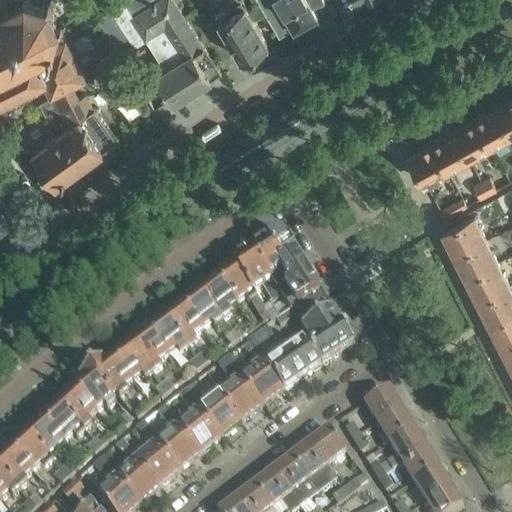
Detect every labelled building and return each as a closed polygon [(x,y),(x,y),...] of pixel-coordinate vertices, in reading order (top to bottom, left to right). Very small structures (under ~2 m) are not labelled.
[(0,0),(0,111),(49,87),(51,91),(49,92),(50,95),(52,93),(71,84),(84,77),(59,27),(65,27),(65,23),(58,23),(49,7),(54,2),(51,0),(50,0),(46,4),(33,0),(21,0),(10,5),(6,0),(0,0)] [(128,34),(135,45),(147,38),(166,69),(155,76),(173,104),(211,80),(211,79),(222,72),(175,0),(127,0),(99,17),(114,43),(128,34)] [(208,0),(230,37),(243,59),(269,44),(243,0),(208,0)] [(258,0),(279,36),(294,28),(294,29),(298,27),(314,18),(318,16),(312,6),(325,1),(324,0),(258,0)] [(112,52),(101,57),(105,64),(116,59),(114,55),(112,52)] [(77,97),(71,84),(52,93),(53,96),(39,103),(45,114),(59,107),(69,126),(32,153),(45,171),(38,176),(48,190),(118,139),(95,107),(93,109),(84,93),(77,97)] [(511,133),(511,96),(496,105),(511,133)] [(511,133),(496,105),(475,117),(490,146),(511,133)] [(490,146),(475,117),(453,129),(469,158),(490,146)] [(453,129),(431,141),(447,170),(469,158),(453,129)] [(409,153),(425,182),(447,170),(431,141),(409,153)] [(489,177),(481,181),(489,194),(497,190),(489,177)] [(481,181),(473,185),(481,198),(489,194),(481,181)] [(0,238),(6,233),(2,228),(14,219),(0,201),(0,238)] [(445,218),(458,211),(453,202),(440,210),(445,218)] [(472,220),(476,218),(474,215),(444,231),(456,254),(483,241),(482,239),(486,238),(479,224),(475,225),(472,220)] [(321,291),(312,277),(286,235),(278,234),(252,250),(281,296),(291,310),(291,309),(301,303),(321,291)] [(490,246),(487,248),(483,241),(456,254),(468,277),(495,264),(494,262),(498,261),(490,246)] [(252,250),(233,262),(253,292),(263,286),(273,301),(281,296),(252,250)] [(233,262),(215,276),(217,278),(237,305),(245,298),(248,303),(250,302),(266,325),(274,320),(269,313),(257,296),(253,292),(233,262)] [(498,271),(495,264),(468,277),(479,300),(506,287),(506,286),(509,284),(502,269),(498,271)] [(237,305),(217,278),(200,291),(223,322),(231,315),(228,311),(237,305)] [(511,297),(511,298),(506,287),(479,300),(491,323),(511,312),(511,297)] [(223,322),(200,291),(191,298),(189,295),(180,302),(202,331),(211,324),(215,328),(223,322)] [(321,291),(301,303),(313,321),(332,309),(321,291)] [(202,331),(180,302),(172,308),(174,310),(165,317),(188,348),(197,342),(193,338),(202,331)] [(311,340),(314,345),(343,326),(332,309),(313,321),(301,303),(291,309),(295,316),(303,328),(311,340)] [(276,319),(278,322),(280,325),(295,316),(291,310),(276,319)] [(511,312),(491,323),(503,346),(511,341),(511,312)] [(188,348),(165,317),(156,324),(154,321),(146,328),(168,357),(177,350),(180,354),(188,348)] [(314,345),(311,340),(307,343),(322,366),(354,346),(354,345),(343,326),(314,345)] [(168,357),(146,328),(137,334),(139,337),(130,343),(153,374),(162,368),(159,364),(168,357)] [(238,329),(232,333),(238,342),(245,338),(238,329)] [(231,347),(238,342),(232,333),(225,338),(231,347)] [(511,341),(503,346),(511,364),(511,341)] [(322,366),(307,343),(306,342),(291,352),(284,343),(264,357),(288,390),(322,366)] [(153,374),(130,343),(115,355),(113,352),(111,354),(133,383),(142,376),(145,381),(153,374)] [(244,377),(242,379),(263,408),(288,390),(264,357),(260,360),(253,350),(248,353),(258,367),(244,377)] [(133,383),(111,354),(103,360),(91,370),(93,372),(118,402),(129,393),(125,389),(133,383)] [(202,354),(196,359),(203,368),(209,363),(202,354)] [(230,358),(218,366),(233,386),(222,393),(220,395),(242,424),(263,408),(242,379),(244,377),(230,358)] [(196,372),(203,368),(196,359),(189,364),(196,372)] [(91,370),(80,379),(72,386),(97,413),(104,407),(107,411),(118,402),(93,372),(91,370)] [(168,381),(162,385),(168,394),(175,389),(168,381)] [(196,384),(189,390),(193,395),(201,390),(196,384)] [(155,390),(162,399),(168,394),(162,385),(155,390)] [(89,421),(97,413),(72,386),(64,393),(66,396),(58,403),(85,432),(92,424),(89,421)] [(180,426),(178,428),(201,456),(222,440),(199,411),(202,409),(187,390),(180,396),(195,415),(180,426)] [(390,390),(365,405),(377,425),(402,410),(390,390)] [(202,409),(199,411),(222,440),(242,424),(220,395),(202,409)] [(77,439),(85,432),(58,403),(50,411),(48,409),(40,416),(65,443),(73,435),(77,439)] [(160,442),(158,444),(181,472),(201,456),(178,428),(180,426),(173,417),(165,407),(158,412),(166,422),(173,431),(160,442)] [(414,429),(402,410),(377,425),(390,445),(414,429)] [(118,421),(125,429),(131,424),(124,415),(118,421)] [(35,425),(26,433),(53,461),(60,454),(56,451),(65,443),(40,416),(32,423),(35,425)] [(139,460),(137,462),(161,489),(181,472),(158,444),(160,442),(145,423),(138,429),(153,448),(139,460)] [(353,441),(361,436),(353,424),(346,429),(353,441)] [(390,445),(397,456),(387,462),(392,470),(402,464),(427,449),(414,429),(390,445)] [(310,444),(328,467),(346,453),(329,430),(310,444)] [(8,445),(33,472),(41,465),(45,469),(53,461),(26,433),(18,441),(16,438),(8,445)] [(101,449),(107,444),(99,436),(93,441),(101,449)] [(361,452),(368,448),(361,436),(353,441),(361,452)] [(93,441),(87,446),(95,454),(101,449),(93,441)] [(132,451),(123,441),(116,447),(125,457),(128,454),(132,451)] [(310,444),(292,458),(309,481),(319,494),(337,480),(328,467),(310,444)] [(0,457),(0,468),(21,491),(27,485),(24,481),(33,472),(8,445),(0,453),(3,455),(0,457)] [(427,449),(402,464),(414,484),(439,468),(427,449)] [(120,477),(118,479),(141,506),(161,489),(137,462),(139,460),(132,451),(125,457),(133,466),(120,477)] [(103,458),(94,466),(103,477),(106,474),(113,483),(97,497),(110,511),(134,511),(141,506),(118,479),(120,477),(103,458)] [(292,458),(273,472),(301,508),(305,504),(309,501),(319,494),(309,481),(292,458)] [(378,480),(385,475),(378,463),(370,468),(378,480)] [(61,470),(69,478),(74,473),(67,465),(61,470)] [(0,500),(1,502),(9,494),(13,498),(21,491),(0,468),(0,500)] [(451,488),(439,468),(414,484),(426,503),(451,488)] [(62,484),(69,478),(61,470),(55,476),(62,484)] [(272,509),(282,502),(290,511),(295,511),(301,508),(273,472),(255,486),(272,509)] [(385,491),(393,486),(385,475),(378,480),(385,491)] [(355,481),(344,490),(350,497),(361,488),(355,481)] [(76,484),(61,498),(70,507),(85,493),(76,484)] [(255,486),(237,500),(246,511),(274,511),(272,509),(255,486)] [(456,511),(464,508),(451,488),(426,503),(431,511),(456,511)] [(344,490),(333,498),(339,505),(350,497),(344,490)] [(29,500),(37,508),(42,502),(35,494),(29,500)] [(29,511),(32,511),(37,508),(29,500),(23,506),(29,511)] [(245,511),(237,500),(220,511),(245,511)] [(382,502),(363,511),(381,511),(387,509),(382,502)] [(395,507),(397,511),(408,511),(402,502),(395,507)]
